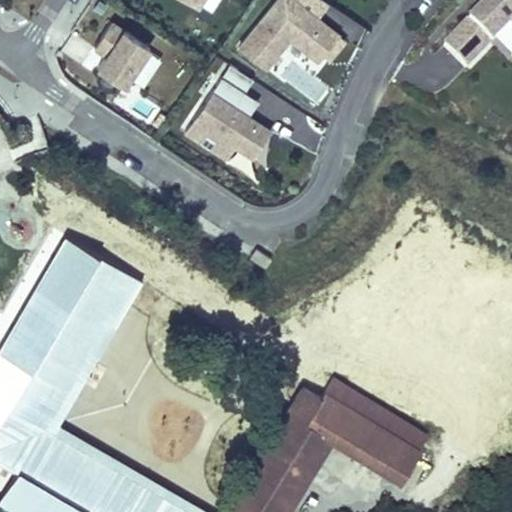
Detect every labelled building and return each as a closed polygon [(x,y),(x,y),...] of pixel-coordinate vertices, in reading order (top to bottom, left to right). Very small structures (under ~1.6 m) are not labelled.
[(272,0),(236,46),(267,70),(290,41),(317,62),(323,54),(330,60),(346,39),(339,34),(340,32),(319,16),(329,1),(326,0),(272,0)] [(511,0),(488,0),(441,44),(466,70),(510,27),(511,29),(511,0)] [(123,26),(111,18),(92,48),(103,55),(95,68),(124,87),(150,46),(122,28),(123,26)] [(141,84),(161,59),(152,52),(132,77),(141,84)] [(229,63),(183,133),(226,160),(234,147),(252,158),(272,128),(249,113),(258,99),(244,90),(252,78),(229,63)] [(103,257),(62,234),(41,270),(82,293),(103,257)] [(256,248),(249,258),(266,269),(273,259),(256,248)] [(164,381),(109,349),(112,343),(69,318),(66,325),(29,304),(8,340),(45,362),(22,401),(64,425),(80,399),(106,414),(151,441),(171,452),(164,465),(200,486),(240,418),(204,397),(208,390),(171,368),(164,381)] [(45,362),(8,340),(0,354),(0,437),(22,401),(45,362)] [(237,511),(290,511),(333,443),(401,484),(423,449),(420,447),(429,433),(333,375),(320,397),(318,396),(290,442),(272,431),(227,505),(237,511)] [(290,442),(318,396),(300,385),(272,431),(290,442)] [(151,441),(106,414),(97,430),(142,457),(151,441)] [(162,488),(163,504),(178,504),(178,487),(162,488)]
